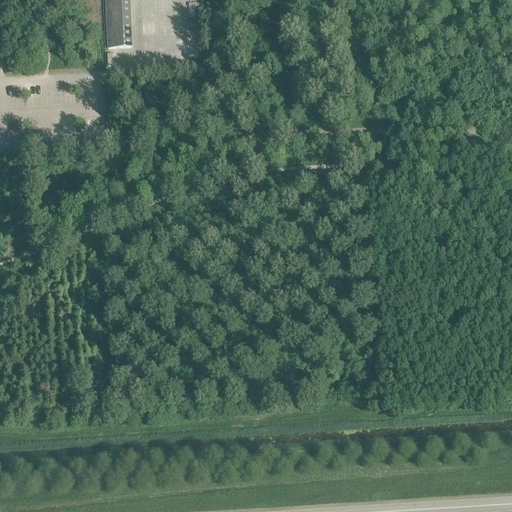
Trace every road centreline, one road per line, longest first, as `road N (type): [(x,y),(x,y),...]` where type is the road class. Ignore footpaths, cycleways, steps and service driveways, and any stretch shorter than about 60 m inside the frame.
road 1 (unclassified): [(0,218),(195,148),(257,135),(424,133),(511,156)]
road 2 (tertiary): [(511,504),(384,511)]
